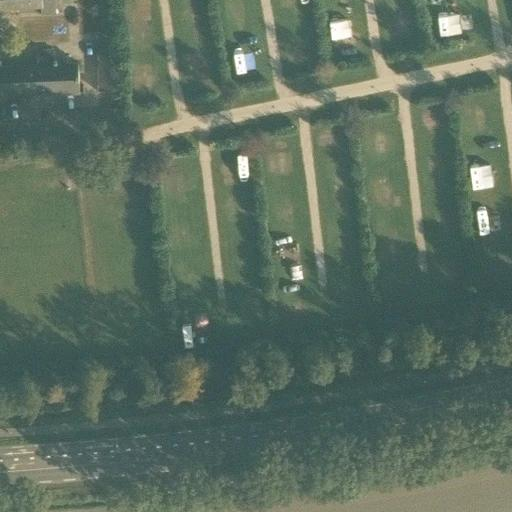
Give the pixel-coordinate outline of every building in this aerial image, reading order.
[(56,14),(55,0),(0,0),(0,9),(42,8),(42,15),(56,14)] [(307,0),(285,0),(286,11),(308,10),(307,0)] [(324,0),(327,19),(347,17),(344,0),(324,0)] [(430,29),(462,28),(461,7),(429,9),(430,29)] [(391,16),(396,40),(417,35),(412,11),(391,16)] [(206,19),(177,23),(179,40),(208,35),(206,19)] [(98,92),(116,91),(111,32),(96,31),(98,92)] [(281,35),(281,57),(314,56),(313,33),(281,35)] [(57,65),(56,53),(39,53),(39,65),(0,66),(0,96),(80,93),(78,64),(57,65)] [(214,71),(193,72),(194,86),(214,86),(214,71)] [(433,131),(445,128),(438,104),(426,107),(433,131)] [(463,131),(484,129),(482,104),(461,105),(463,131)] [(331,153),(341,152),(340,129),(331,129),(331,153)] [(469,145),(497,144),(497,130),(468,131),(469,145)] [(448,141),(427,142),(428,165),(449,164),(448,141)] [(488,170),(485,146),(463,149),(467,173),(488,170)] [(364,167),(366,189),(399,185),(396,164),(364,167)] [(159,168),(160,199),(183,198),(181,167),(159,168)] [(331,172),(332,196),(352,195),(351,171),(331,172)] [(166,240),(188,237),(184,209),(162,212),(166,240)] [(377,240),(394,236),(390,213),(372,216),(377,240)] [(457,229),(438,232),(441,254),(461,250),(457,229)] [(359,244),(329,245),(331,269),(360,267),(359,244)] [(378,272),(400,271),(399,245),(377,246),(378,272)] [(462,267),(443,268),(444,287),(464,286),(462,267)] [(340,307),(365,306),(364,282),(339,283),(340,307)]
